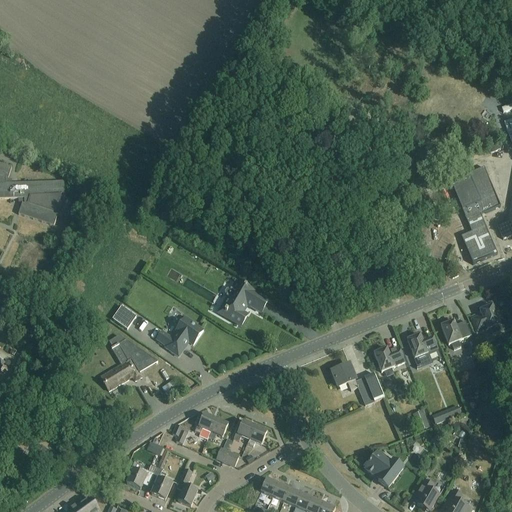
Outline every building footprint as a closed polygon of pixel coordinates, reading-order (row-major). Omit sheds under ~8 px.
[(511,105),(502,109),(504,114),(511,110),(511,105)] [(22,205),(18,216),(54,227),(58,213),(56,212),(60,199),(64,200),(65,198),(64,183),(14,185),(4,185),(6,180),(8,180),(12,169),(0,165),(0,200),(17,200),(26,200),(24,205),(22,205)] [(465,181),(452,187),(471,233),(461,238),(473,266),(498,256),(481,216),(501,208),(484,168),(463,177),(465,181)] [(497,226),(503,241),(511,237),(511,197),(508,218),(505,218),(504,223),(497,226)] [(231,290),(231,291),(230,290),(229,290),(228,290),(227,291),(226,291),(225,292),(225,293),(225,294),(225,295),(225,296),(226,297),(227,297),(226,298),(228,299),(220,311),(225,314),(226,315),(227,315),(235,319),(233,323),(241,327),(247,317),(243,314),(247,306),(261,314),(268,302),(246,289),(247,289),(245,288),(243,287),(239,295),(231,290)] [(123,306),(114,320),(129,330),(138,316),(123,306)] [(481,317),(471,321),(476,335),(487,331),(490,330),(492,336),(499,333),(497,327),(500,326),(497,319),(500,318),(498,313),(495,314),(492,307),(490,308),(489,306),(481,309),(482,311),(479,312),(481,317)] [(176,335),(172,341),(162,334),(157,341),(166,348),(166,349),(178,358),(189,344),(193,347),(203,332),(192,324),(193,323),(187,319),(186,320),(185,319),(175,334),(176,335)] [(442,325),(443,327),(441,328),(449,347),(452,346),(454,351),(461,348),(459,343),(462,341),(461,341),(471,337),(466,323),(456,327),(454,323),(452,324),(451,322),(442,325)] [(409,341),(407,342),(415,360),(416,363),(417,366),(418,366),(418,368),(419,369),(417,370),(419,369),(422,368),(431,365),(431,364),(431,363),(427,355),(428,355),(438,350),(432,337),(422,341),(420,336),(418,337),(417,335),(409,339),(409,341)] [(120,367),(100,378),(109,393),(133,379),(135,383),(142,379),(140,375),(157,364),(119,338),(109,344),(113,351),(112,352),(120,367)] [(399,350),(389,354),(387,350),(385,351),(384,349),(375,352),(376,355),(374,355),(382,374),(385,373),(387,379),(394,376),(392,370),(395,369),(394,368),(405,364),(399,350)] [(373,375),(356,383),(349,366),(332,373),(338,389),(348,385),(351,393),(358,390),(365,408),(384,401),(373,375)] [(11,379),(6,389),(12,393),(18,383),(11,379)] [(176,385),(164,392),(168,399),(180,392),(176,385)] [(457,408),(445,413),(448,421),(461,417),(457,408)] [(423,412),(413,417),(419,434),(429,429),(423,412)] [(445,413),(432,419),(435,427),(448,421),(445,413)] [(197,428),(195,433),(200,435),(199,438),(207,442),(208,439),(216,421),(205,416),(199,429),(197,428)] [(228,426),(216,421),(208,439),(214,442),(216,437),(223,440),(228,426)] [(249,442),(255,428),(243,423),(238,437),(236,436),(234,441),(240,443),(241,439),(249,442)] [(176,427),(172,436),(178,439),(176,444),(182,447),(187,436),(181,433),(183,430),(176,427)] [(255,428),(249,442),(247,446),(253,449),(255,445),(262,447),(268,434),(255,428)] [(468,444),(461,442),(459,450),(465,452),(468,444)] [(156,447),(152,454),(160,458),(163,450),(156,447)] [(226,452),(223,451),(221,450),(216,461),(222,464),(227,453),(226,452)] [(165,453),(157,470),(161,472),(169,455),(165,453)] [(227,453),(222,464),(228,466),(233,455),(227,453)] [(239,458),(233,455),(228,466),(235,469),(239,458)] [(389,490),(404,470),(394,462),(391,465),(377,455),(366,470),(379,481),(378,482),(389,490)] [(249,467),(254,463),(251,458),(245,461),(249,467)] [(148,488),(156,470),(151,468),(149,473),(142,470),(140,474),(133,471),(127,485),(141,491),(143,486),(148,488)] [(156,470),(148,488),(154,491),(151,496),(165,501),(173,483),(165,480),(167,476),(161,474),(162,472),(161,472),(157,470),(156,470)] [(180,483),(177,490),(182,493),(178,503),(191,508),(197,493),(184,487),(185,485),(187,486),(192,475),(185,471),(181,480),(180,483)] [(205,478),(209,484),(214,480),(210,475),(205,478)] [(272,500),(279,486),(267,481),(261,495),(272,500)] [(429,511),(431,511),(439,497),(431,492),(434,487),(425,482),(418,494),(423,497),(418,507),(424,510),(425,509),(429,511)] [(279,486),(272,500),(284,505),(290,491),(279,486)] [(290,491),(284,505),(295,510),(302,496),(290,491)] [(453,492),(445,506),(450,509),(448,511),(471,511),(472,511),(467,508),(458,504),(462,497),(453,492)] [(307,511),(313,501),(302,496),(295,510),(300,511),(307,511)] [(71,511),(98,511),(93,505),(89,499),(83,504),(71,511)] [(313,501),(307,511),(321,511),(324,506),(313,501)]
